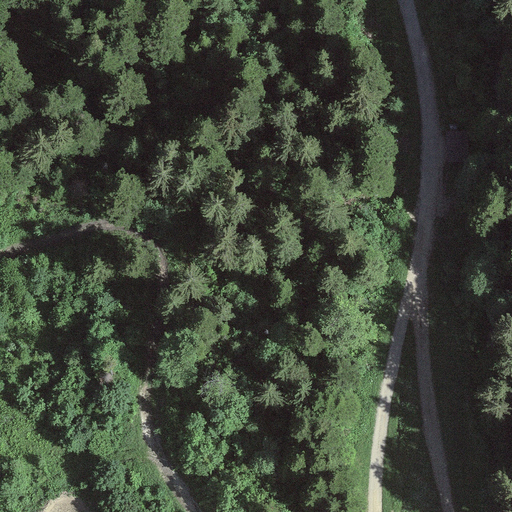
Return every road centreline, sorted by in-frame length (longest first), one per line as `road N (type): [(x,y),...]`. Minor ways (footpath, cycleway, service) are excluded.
road 1 (track): [(380,511),(382,419),(435,201),(437,63),(415,0)]
road 2 (track): [(194,511),(151,449),(141,395),(162,284),(157,249),(130,231),(87,222),(0,250)]
